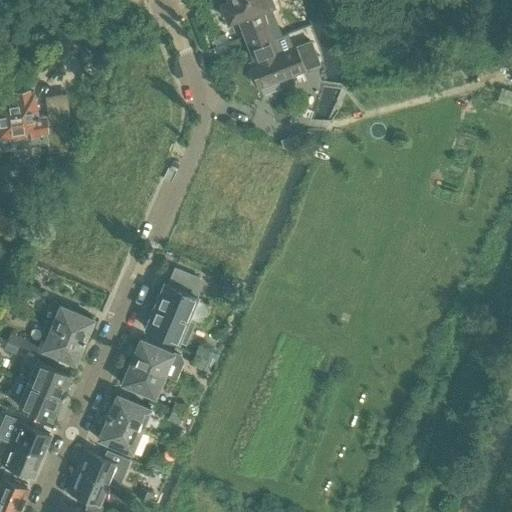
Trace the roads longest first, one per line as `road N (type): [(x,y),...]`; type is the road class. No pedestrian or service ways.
road 1 (residential): [(37,511),(198,134),(199,96),(162,0)]
road 2 (unknown): [(201,111),(286,133),(305,115),(312,79)]
